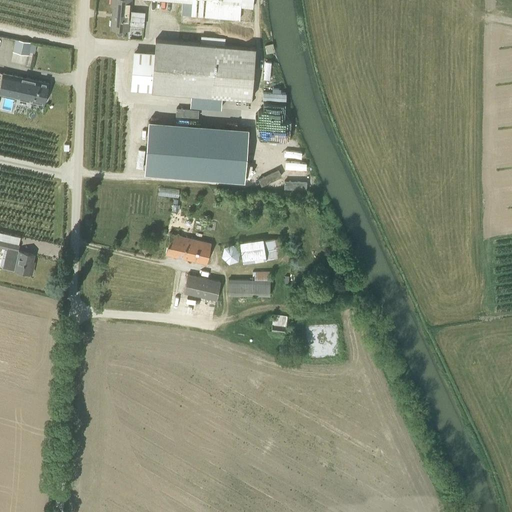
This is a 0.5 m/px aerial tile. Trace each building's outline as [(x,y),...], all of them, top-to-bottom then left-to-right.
[(132,0),(110,0),(110,6),(112,6),(110,28),(128,29),(128,23),(143,25),(145,12),(131,11),(132,0)] [(163,0),(182,1),(181,15),(242,18),(242,6),(255,7),(255,0),(163,0)] [(28,54),(30,42),(15,39),(13,51),(28,54)] [(255,47),(155,39),(154,52),(134,50),(131,89),(251,98),(255,47)] [(0,92),(44,103),(48,83),(0,71),(0,92)] [(284,100),(284,95),(284,94),(281,94),(281,90),(264,89),(263,98),(284,100)] [(149,121),(145,172),(244,180),(248,129),(149,121)] [(292,139),(293,123),(263,122),(262,138),(292,139)] [(165,254),(206,263),(211,243),(170,233),(165,254)] [(243,263),(266,259),(283,256),(280,238),(263,239),(263,238),(239,242),(243,263)] [(4,267),(32,273),(35,261),(32,261),(34,254),(18,250),(19,245),(0,240),(0,247),(8,249),(4,267)] [(240,253),(240,252),(239,250),(239,248),(237,245),(234,244),(231,243),(227,243),(225,244),(224,245),(222,247),(221,248),(221,252),(221,255),(223,258),(226,261),(229,262),(233,261),(235,261),(236,260),(238,258),(239,256),(240,253)] [(270,271),(252,271),(252,279),(228,278),(228,295),(270,295),(270,271)] [(188,273),(184,292),(216,299),(220,281),(188,273)] [(271,331),(285,333),(285,331),(291,332),(292,325),(286,325),(287,316),(273,314),(271,331)]
